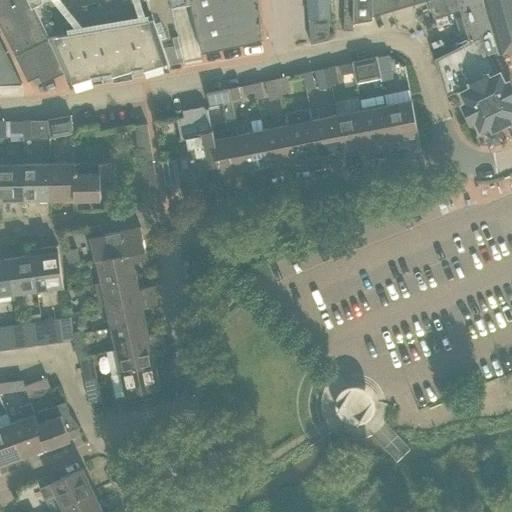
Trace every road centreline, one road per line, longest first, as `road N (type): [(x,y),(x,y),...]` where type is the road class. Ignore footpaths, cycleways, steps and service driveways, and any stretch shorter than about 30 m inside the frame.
road 1 (residential): [(452,155),(420,59),(407,44),(0,105)]
road 2 (residential): [(186,229),(255,196),(452,155)]
road 3 (residential): [(113,439),(186,404),(194,384),(174,252),(186,229)]
road 4 (residential): [(0,232),(164,208),(186,229)]
road 5 (residential): [(0,485),(113,439)]
